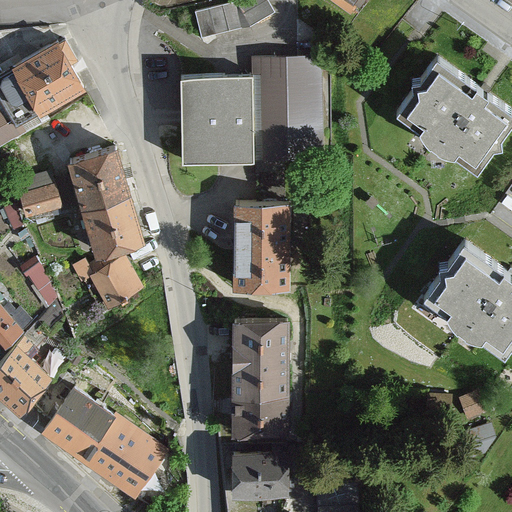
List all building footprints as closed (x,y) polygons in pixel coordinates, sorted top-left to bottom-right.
[(366,0),(347,0),(360,9),(366,0)] [(89,91),(57,38),(11,66),(43,119),(89,91)] [(258,57),(258,79),(259,167),(331,166),(330,57),(258,57)] [(511,132),(511,116),(439,64),(400,119),(481,176),(511,132)] [(258,79),(183,80),(184,168),(259,167),(258,79)] [(118,146),(73,159),(87,208),(132,195),(118,146)] [(26,221),(63,210),(52,173),(15,185),(26,221)] [(132,195),(87,208),(101,256),(146,243),(132,195)] [(295,204),(236,203),(235,295),(293,296),(295,204)] [(504,360),(511,349),(511,290),(465,255),(428,302),(504,360)] [(123,256),(86,277),(106,312),(143,290),(123,256)] [(0,297),(0,339),(12,350),(21,340),(33,328),(0,297)] [(232,401),(292,402),(293,318),(234,317),(232,401)] [(60,376),(21,340),(12,350),(0,363),(0,386),(26,412),(60,376)] [(176,448),(78,382),(44,432),(142,498),(176,448)] [(291,435),(292,402),(232,401),(232,434),(291,435)] [(292,453),(233,452),(232,504),(291,505),(292,453)]
